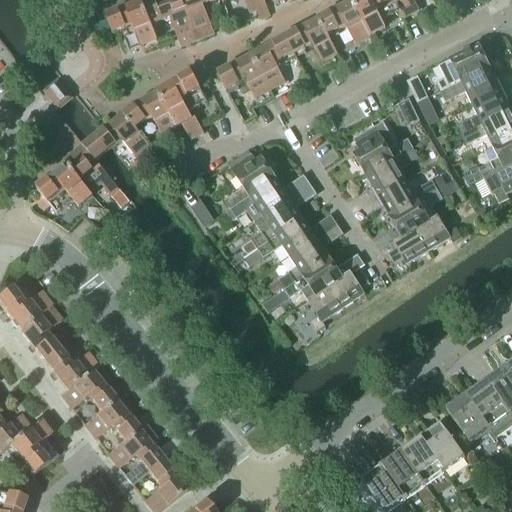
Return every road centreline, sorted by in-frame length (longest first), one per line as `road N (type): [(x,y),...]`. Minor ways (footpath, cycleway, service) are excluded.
road 1 (tertiary): [(255,492),(54,247),(17,232)]
road 2 (residential): [(511,299),(255,492)]
road 3 (residential): [(289,130),(511,4)]
road 4 (residential): [(378,267),(289,130)]
road 5 (residential): [(17,232),(0,114)]
